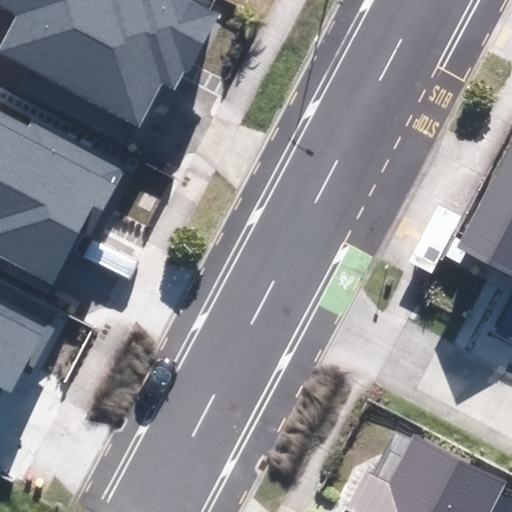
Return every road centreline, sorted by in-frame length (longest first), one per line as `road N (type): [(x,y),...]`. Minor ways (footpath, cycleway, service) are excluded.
road 1 (residential): [(432,0),(275,288)]
road 2 (residential): [(275,288),(511,413)]
road 3 (residential): [(275,288),(156,511)]
